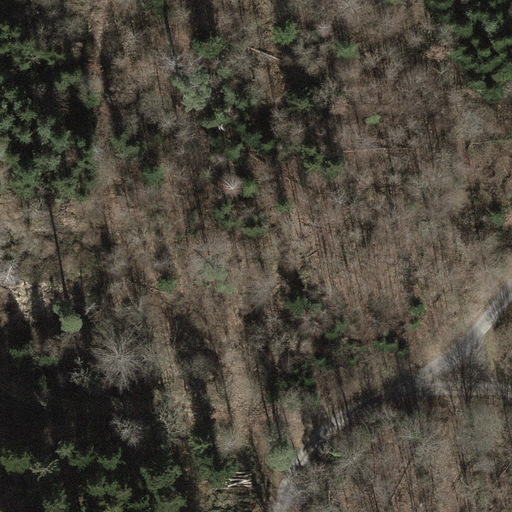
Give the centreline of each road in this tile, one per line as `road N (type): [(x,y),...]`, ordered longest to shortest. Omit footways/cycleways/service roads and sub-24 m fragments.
road 1 (track): [(511,392),(420,384),(351,409),(302,442),(276,511)]
road 2 (track): [(420,384),(467,351),(511,297)]
